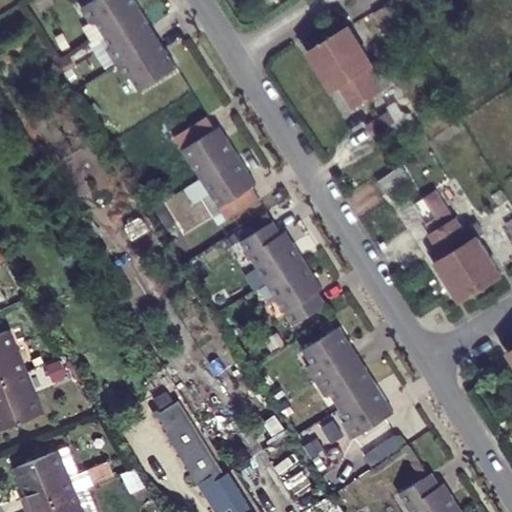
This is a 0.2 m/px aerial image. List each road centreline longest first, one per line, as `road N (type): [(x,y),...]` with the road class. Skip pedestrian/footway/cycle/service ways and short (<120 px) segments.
road 1 (residential): [(198,0),(426,360)]
road 2 (residential): [(426,360),(511,497)]
